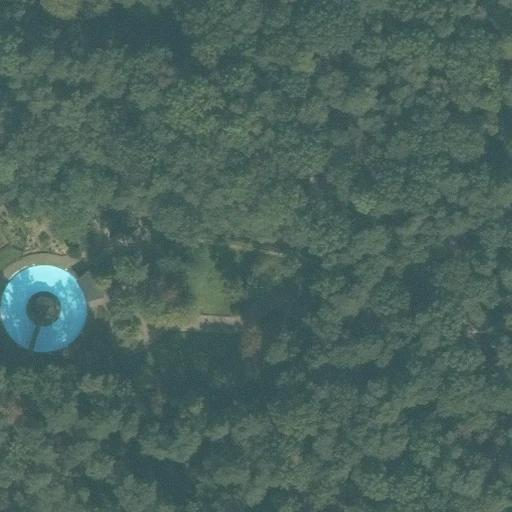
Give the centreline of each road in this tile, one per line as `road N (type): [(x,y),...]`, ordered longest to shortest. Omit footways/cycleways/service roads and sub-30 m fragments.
road 1 (track): [(7,5),(410,47),(511,79)]
road 2 (track): [(511,82),(446,270),(364,377),(336,441),(324,511)]
